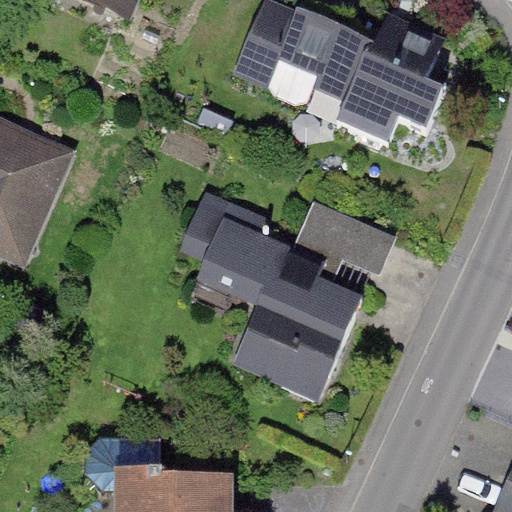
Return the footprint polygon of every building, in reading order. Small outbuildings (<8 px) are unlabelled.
[(144,0),(106,0),(139,14),(144,0)] [(446,63),(303,0),(264,0),(226,85),(402,163),(446,63)] [(83,165),(0,129),(0,263),(35,278),(83,165)] [(373,298),(222,231),(192,299),(343,366),(373,298)] [(511,511),(511,486),(500,511),(511,511)] [(231,511),(232,504),(115,502),(114,511),(231,511)]
